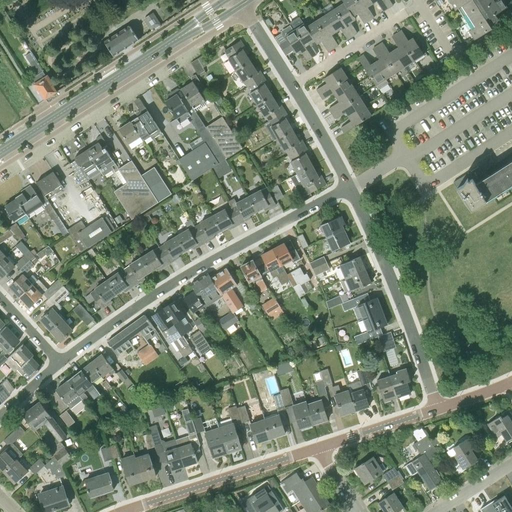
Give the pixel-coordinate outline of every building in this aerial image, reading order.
[(364,24),(369,21),(354,0),(342,0),(344,3),(345,5),(353,16),(357,14),(364,24)] [(354,0),(369,21),(374,17),(367,7),(372,4),(368,0),(354,0)] [(383,12),(388,9),(382,0),(368,0),(372,4),(376,1),(383,12)] [(382,0),(388,9),(393,5),(389,0),(382,0)] [(435,0),(436,1),(438,0),(449,0),(456,10),(459,9),(468,24),(472,29),(469,31),(475,40),(492,29),(490,26),(499,20),(495,15),(507,8),(502,0),(498,0),(499,0),(498,0),(435,0)] [(335,9),(352,36),(357,33),(350,23),(355,20),(353,16),(345,5),(344,3),(335,9)] [(347,40),(352,36),(335,9),(325,15),(336,32),(341,29),(347,40)] [(153,31),(161,26),(153,13),(145,19),(153,31)] [(316,21),(328,40),(333,49),(338,45),(332,35),(336,32),(325,15),(316,21)] [(333,49),(328,40),(316,21),(306,27),(315,41),(317,44),(322,41),(328,52),(333,49)] [(295,31),(312,58),(317,54),(310,44),(315,41),(306,27),(305,24),(295,31)] [(113,56),(114,56),(126,48),(139,40),(130,26),(118,34),(105,43),(109,49),(106,50),(110,57),(113,56)] [(307,61),(312,58),(295,31),(285,37),(287,40),(279,45),(286,56),(294,50),(296,53),(300,50),(307,61)] [(414,61),(424,55),(414,38),(409,41),(402,31),(397,34),(414,61)] [(405,67),(414,61),(397,34),(392,37),(399,48),(394,51),(405,67)] [(236,71),(251,62),(247,56),(246,55),(249,54),(241,41),(224,51),(229,59),(228,59),(236,71)] [(395,73),(405,67),(394,51),(390,53),(383,43),(378,46),(395,73)] [(386,79),(395,73),(378,46),(373,49),(380,60),(375,63),(386,79)] [(388,83),(386,79),(375,63),(371,66),(364,55),(359,58),(376,85),(379,90),(388,83)] [(191,63),(198,75),(205,71),(204,68),(208,65),(203,56),(198,59),(191,63)] [(58,92),(57,91),(54,86),(55,85),(49,76),(48,75),(46,76),(35,59),(29,63),(37,75),(32,79),(35,83),(33,84),(38,91),(39,90),(45,100),(58,92)] [(248,89),(265,79),(257,67),(255,69),(251,62),(236,71),(243,83),(244,82),(248,89)] [(320,95),(328,90),(347,77),(341,68),(325,78),(327,83),(317,90),(320,95)] [(334,93),(337,97),(353,87),(347,77),(328,90),(320,95),(323,99),(334,93)] [(257,105),(272,96),(268,89),(271,88),(265,79),(248,89),(251,92),(250,93),(257,105)] [(194,109),(206,101),(210,98),(204,87),(199,90),(193,82),(182,89),(186,96),(194,109)] [(329,108),(332,114),(359,96),(353,87),(337,97),(340,102),(329,108)] [(135,99),(140,107),(146,103),(155,118),(163,113),(149,91),(135,99)] [(209,170),(227,158),(206,127),(194,109),(186,96),(181,99),(178,94),(166,102),(180,123),(191,116),(193,119),(191,121),(205,143),(195,148),(209,170)] [(269,122),(285,112),(279,101),(276,103),(272,96),(257,105),(265,117),(266,117),(269,122)] [(346,112),(349,116),(365,106),(359,96),(332,114),(336,119),(346,112)] [(341,128),(345,133),(372,116),(365,106),(349,116),(352,121),(341,128)] [(131,122),(141,137),(144,142),(153,136),(155,138),(162,134),(146,108),(140,111),(141,113),(137,115),(139,117),(131,122)] [(278,140),(293,131),(289,124),(292,122),(285,112),(269,122),(272,126),(270,127),(278,140)] [(206,127),(227,158),(243,148),(222,116),(206,127)] [(129,144),(141,137),(131,122),(119,129),(129,144)] [(290,158),(306,148),(300,136),(297,137),(293,131),(278,140),(285,151),(286,151),(290,158)] [(87,150),(97,165),(101,171),(104,176),(114,170),(111,166),(115,164),(105,149),(103,150),(99,143),(87,150)] [(193,180),(209,170),(195,148),(179,159),(182,163),(193,180)] [(297,174),(313,166),(309,159),(312,158),(306,148),(290,158),(291,161),(291,162),(297,174)] [(101,171),(97,165),(87,150),(75,158),(76,160),(70,164),(78,177),(83,183),(89,179),(101,171)] [(123,186),(114,191),(119,199),(121,202),(132,219),(159,202),(142,175),(132,160),(118,169),(123,177),(127,183),(123,186)] [(511,161),(486,178),(497,194),(511,184),(511,161)] [(302,198),(309,194),(326,185),(319,172),(316,173),(313,166),(297,174),(291,178),(302,198)] [(155,167),(142,175),(159,202),(172,194),(155,167)] [(53,172),(36,183),(47,199),(64,189),(53,172)] [(280,183),(272,186),(277,198),(284,195),(280,183)] [(28,215),(44,205),(37,195),(31,185),(23,190),(24,192),(17,197),(27,213),(28,215)] [(248,197),(256,212),(264,208),(265,211),(276,205),(267,188),(261,191),(261,190),(248,197)] [(14,221),(27,213),(17,197),(16,198),(16,199),(5,206),(14,221)] [(250,215),(256,212),(248,197),(237,203),(234,198),(228,202),(231,207),(240,224),(251,218),(250,215)] [(70,233),(67,230),(51,204),(45,208),(53,220),(64,237),(70,233)] [(229,230),(240,224),(231,207),(226,210),(225,209),(212,216),(221,231),(228,227),(229,230)] [(214,235),(221,231),(212,216),(200,222),(201,223),(195,226),(204,243),(215,237),(214,235)] [(327,238),(344,230),(342,225),(345,224),(342,216),(321,225),(327,238)] [(82,220),(67,230),(70,233),(81,251),(112,232),(102,217),(86,228),(82,220)] [(11,229),(15,234),(20,240),(25,236),(17,223),(10,228),(11,229)] [(204,243),(195,226),(190,230),(189,229),(177,235),(186,250),(192,247),(194,249),(204,243)] [(0,244),(9,238),(15,234),(11,229),(0,235),(0,244)] [(327,238),(333,251),(350,243),(344,230),(327,238)] [(303,249),(309,246),(303,234),(297,236),(303,249)] [(159,247),(169,264),(178,259),(180,257),(179,255),(186,250),(177,235),(164,243),(165,244),(159,247)] [(294,262),(301,258),(290,240),(274,249),(282,266),(293,260),(294,262)] [(48,247),(42,251),(45,255),(47,257),(53,252),(48,247)] [(159,270),(169,264),(159,247),(154,251),(153,250),(141,257),(150,272),(158,268),(159,270)] [(292,285),(287,274),(282,266),(274,249),(262,255),(263,257),(254,261),(262,276),(270,271),(274,277),(278,275),(285,289),(292,285)] [(35,257),(30,251),(16,264),(21,269),(31,260),(35,257)] [(6,255),(0,260),(0,275),(2,278),(15,265),(6,255)] [(313,269),(327,263),(324,256),(310,263),(313,269)] [(144,276),(150,272),(141,257),(129,264),(130,265),(124,269),(135,285),(145,279),(144,276)] [(345,278),(366,270),(360,257),(340,265),(345,278)] [(31,260),(21,269),(25,274),(35,265),(34,264),(31,260)] [(262,276),(254,261),(253,260),(241,266),(249,280),(248,280),(249,283),(255,279),(262,291),(268,288),(262,276)] [(316,276),(330,269),(327,263),(313,269),(316,276)] [(287,274),(292,285),(300,297),(313,289),(309,281),(311,280),(307,273),(304,275),(300,267),(287,274)] [(227,303),(232,310),(233,313),(243,306),(233,288),(238,285),(237,285),(227,268),(211,278),(222,297),(223,296),(227,303)] [(125,292),(135,285),(124,269),(119,273),(118,272),(106,280),(116,295),(123,290),(125,292)] [(345,278),(351,292),(371,283),(366,270),(345,278)] [(206,307),(222,297),(211,278),(208,273),(191,284),(195,291),(205,305),(206,307)] [(11,287),(20,297),(33,284),(24,274),(18,279),(19,279),(11,287)] [(43,294),(48,299),(64,286),(58,280),(48,289),(39,279),(33,284),(20,297),(29,307),(43,294)] [(110,299),(116,295),(106,280),(95,288),(96,289),(91,293),(102,308),(112,301),(110,299)] [(51,330),(63,319),(56,311),(61,306),(58,303),(69,292),(64,286),(48,299),(45,302),(49,307),(47,309),(50,312),(41,320),(51,330)] [(194,313),(205,305),(195,291),(184,298),(194,313)] [(341,304),(344,303),(341,295),(328,301),(326,301),(328,306),(329,309),(341,304)] [(273,320),(284,313),(280,305),(281,304),(278,299),(277,300),(275,297),(262,305),(269,315),(269,314),(273,320)] [(363,319),(383,311),(377,298),(358,305),(363,319)] [(344,311),(356,306),(353,299),(344,303),(341,304),(344,311)] [(190,322),(189,323),(175,301),(165,307),(183,335),(194,328),(190,322)] [(80,304),(74,309),(84,320),(90,315),(80,304)] [(183,335),(165,307),(153,316),(163,331),(162,332),(166,338),(167,338),(171,344),(174,341),(185,357),(194,351),(183,335)] [(233,313),(232,310),(218,319),(224,328),(238,320),(233,313)] [(363,319),(368,332),(388,324),(383,311),(363,319)] [(107,341),(118,356),(133,345),(129,340),(140,332),(147,340),(153,336),(150,333),(155,329),(145,314),(107,341)] [(194,322),(200,330),(203,336),(209,332),(200,318),(194,322)] [(63,319),(51,330),(61,341),(73,330),(72,328),(63,319)] [(7,359),(3,355),(19,341),(5,326),(0,331),(0,347),(3,351),(1,353),(0,354),(0,365),(5,361),(7,359)] [(211,348),(203,336),(200,330),(191,336),(202,354),(211,348)] [(357,345),(369,340),(366,332),(354,336),(355,338),(356,342),(357,345)] [(378,337),(379,339),(380,343),(381,344),(394,339),(391,332),(378,337)] [(147,365),(160,356),(151,344),(150,345),(149,344),(138,352),(147,365)] [(14,372),(17,368),(30,357),(32,355),(24,347),(22,345),(15,352),(10,356),(10,357),(7,359),(5,361),(9,365),(8,366),(14,372)] [(116,372),(114,369),(102,354),(92,362),(102,376),(104,378),(111,373),(112,375),(116,372)] [(26,377),(27,379),(40,368),(30,357),(17,368),(26,377)] [(93,383),(102,376),(92,362),(82,370),(93,383)] [(293,363),(278,363),(278,372),(293,371),(293,363)] [(323,379),(325,386),(328,386),(333,384),(328,368),(321,371),(323,379)] [(350,392),(356,411),(369,407),(364,389),(371,386),(365,368),(357,371),(363,388),(350,392)] [(390,375),(398,397),(411,393),(407,382),(410,381),(406,368),(397,371),(398,373),(390,375)] [(128,387),(133,383),(122,369),(117,373),(128,387)] [(69,381),(80,396),(84,400),(90,395),(94,400),(101,394),(93,383),(82,370),(69,381)] [(384,402),(398,397),(390,375),(377,380),(379,386),(376,387),(378,394),(381,393),(384,402)] [(1,383),(9,394),(14,389),(6,379),(1,383)] [(327,393),(325,386),(323,379),(315,382),(320,396),(327,393)] [(107,389),(111,386),(106,380),(102,383),(107,389)] [(68,405),(80,396),(69,381),(57,390),(67,403),(68,405)] [(0,392),(5,399),(10,395),(9,394),(1,383),(0,384),(0,392)] [(343,415),(356,411),(350,392),(349,390),(341,392),(339,385),(333,387),(343,415)] [(293,403),(294,403),(293,399),(289,387),(280,390),(281,394),(285,406),(293,403)] [(285,406),(281,394),(273,396),(278,411),(286,409),(285,406)] [(328,420),(328,419),(321,399),(307,403),(314,425),(328,420)] [(307,401),(301,403),(294,405),(293,405),(301,429),(314,425),(307,403),(307,401)] [(61,441),(66,436),(40,403),(24,415),(35,430),(46,422),(48,426),(47,427),(53,434),(43,441),(55,456),(63,466),(73,458),(64,447),(65,447),(61,441)] [(237,408),(241,419),(242,423),(250,420),(245,405),(237,408)] [(233,422),(241,419),(237,408),(236,406),(228,408),(233,422)] [(69,426),(75,422),(66,411),(61,415),(69,426)] [(265,419),(271,438),(285,433),(279,414),(265,419)] [(511,440),(511,422),(507,415),(502,418),(501,416),(487,424),(496,438),(502,434),(507,441),(508,443),(511,440)] [(193,420),(197,433),(205,430),(201,417),(193,420)] [(257,443),(271,438),(265,419),(251,424),(257,443)] [(189,436),(197,433),(193,420),(185,422),(189,436)] [(219,427),(227,452),(242,447),(233,422),(219,427)] [(158,431),(156,425),(149,427),(151,433),(158,431)] [(0,467),(4,472),(18,459),(22,456),(14,448),(14,446),(12,444),(26,432),(20,426),(4,441),(9,447),(0,455),(0,467)] [(213,457),(227,452),(219,427),(205,432),(213,457)] [(418,442),(427,436),(421,428),(411,431),(418,442)] [(162,444),(158,431),(151,433),(155,447),(162,444)] [(148,449),(155,447),(151,433),(143,436),(148,449)] [(176,440),(177,443),(185,466),(198,462),(192,443),(189,436),(176,440)] [(412,476),(418,472),(430,490),(442,482),(424,454),(435,447),(434,446),(430,440),(427,436),(418,442),(414,444),(422,455),(405,466),(412,476)] [(430,440),(434,446),(439,443),(435,437),(430,440)] [(465,468),(478,460),(472,450),(474,448),(468,438),(454,447),(458,453),(454,456),(459,464),(462,463),(465,468)] [(162,444),(165,451),(171,471),(185,466),(177,443),(176,440),(162,444)] [(113,459),(120,456),(116,444),(109,447),(113,459)] [(113,459),(109,447),(104,449),(101,449),(105,461),(113,459)] [(136,457),(143,480),(156,476),(149,453),(136,457)] [(130,484),(143,480),(136,457),(135,454),(121,458),(130,484)] [(63,466),(55,456),(45,465),(44,466),(47,469),(50,468),(52,475),(56,474),(57,478),(67,475),(63,466)] [(366,483),(383,471),(374,457),(356,468),(366,483)] [(18,459),(4,472),(14,482),(18,479),(28,470),(18,459)] [(45,465),(40,459),(30,468),(35,475),(44,466),(45,465)] [(388,482),(400,475),(395,467),(383,474),(388,482)] [(95,479),(86,482),(91,497),(114,489),(108,472),(94,477),(95,479)] [(297,503),(319,488),(312,477),(305,481),(303,478),(301,480),(297,473),(280,483),(287,494),(291,492),(297,503)] [(388,482),(393,489),(393,490),(405,482),(400,475),(388,482)] [(64,485),(39,493),(45,511),(70,504),(64,485)] [(318,511),(328,506),(330,505),(319,488),(297,503),(294,505),(298,511),(318,511)] [(395,492),(393,490),(393,489),(385,495),(386,497),(378,503),(384,511),(396,511),(404,507),(403,507),(394,492),(395,492)] [(258,511),(271,511),(272,511),(277,509),(274,504),(275,504),(268,494),(258,500),(260,502),(255,506),(258,511)] [(511,511),(511,506),(505,496),(493,504),(495,507),(491,510),(486,502),(480,505),(483,511),(511,511)]
